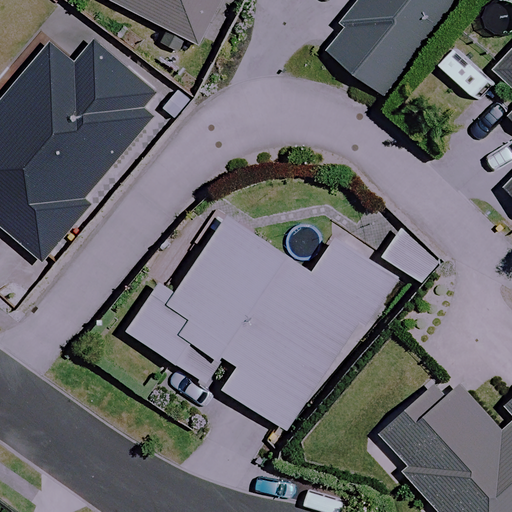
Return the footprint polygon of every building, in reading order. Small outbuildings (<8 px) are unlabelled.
[(111,0),(204,48),(229,0),(111,0)] [(370,0),(328,52),(386,98),(464,0),(370,0)] [(167,104),(96,47),(78,70),(52,49),(0,114),(0,211),(50,251),(167,104)] [(511,55),(501,68),(511,77),(511,183),(511,55)] [(315,268),(234,211),(180,287),(171,280),(139,326),(213,378),(234,348),(250,360),(232,386),(292,428),(403,272),(342,229),(315,268)] [(511,511),(511,427),(501,437),(491,425),(463,394),(395,454),(446,511),(511,511)]
